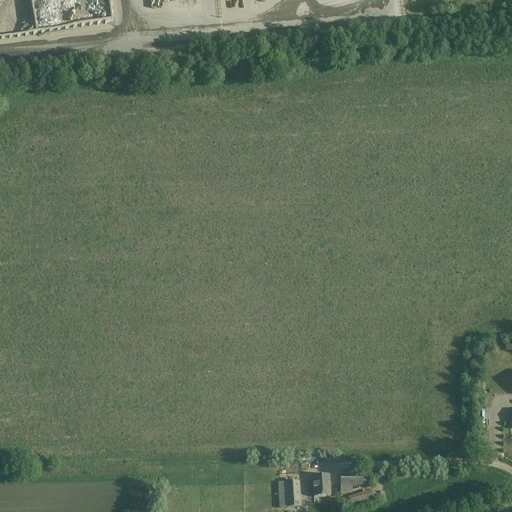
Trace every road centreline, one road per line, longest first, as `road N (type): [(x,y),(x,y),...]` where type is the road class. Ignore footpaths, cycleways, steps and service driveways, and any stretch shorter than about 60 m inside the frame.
road 1 (unknown): [(130,44),(340,16),(363,0)]
road 2 (unknown): [(0,52),(130,44)]
